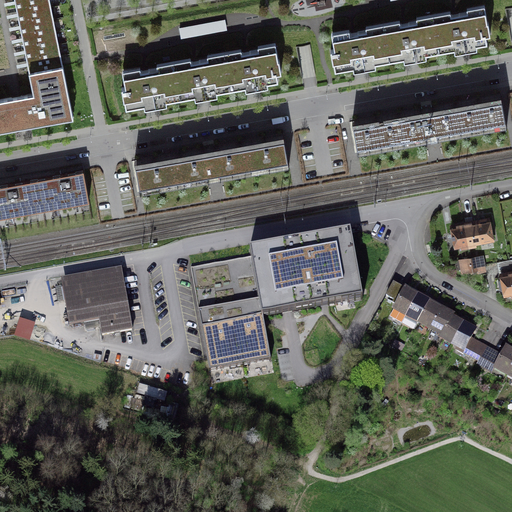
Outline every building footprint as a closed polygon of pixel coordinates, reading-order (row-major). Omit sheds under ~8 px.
[(14,0),(15,0),(16,6),(30,4),(31,10),(51,6),(49,0),(14,0)] [(17,13),(18,19),(33,16),(34,22),(53,18),(51,6),(31,10),(30,4),(16,6),(17,13)] [(331,33),(334,48),(330,48),(332,64),(334,70),(353,67),(354,71),(361,69),(375,67),(375,63),(404,58),(405,62),(413,60),(426,58),(426,54),(454,49),(455,53),(465,51),(478,48),(477,45),(488,43),(487,35),(492,34),(486,4),(468,8),(468,11),(452,14),(452,11),(416,17),(417,21),(401,24),(400,21),(365,27),(366,30),(350,33),(350,30),(331,33)] [(20,25),(21,31),(35,28),(36,34),(56,30),(53,18),(34,22),(33,16),(18,19),(20,25)] [(22,37),(23,43),(38,41),(39,47),(58,43),(56,30),(36,34),(35,28),(21,31),(22,37)] [(25,50),(26,56),(40,53),(41,58),(61,54),(58,43),(39,47),(38,41),(23,43),(25,50)] [(277,50),(120,78),(126,115),(152,110),(205,101),(257,91),(284,87),(277,50)] [(27,64),(29,72),(63,65),(61,54),(41,58),(40,53),(26,56),(27,64)] [(33,93),(0,99),(0,130),(73,117),(63,65),(29,72),(33,93)] [(507,123),(502,97),(427,111),(351,124),(356,150),(507,123)] [(286,135),(134,163),(138,189),(291,161),(286,135)] [(0,186),(0,216),(91,201),(86,171),(59,176),(19,183),(0,186)] [(476,221),(464,223),(469,247),(476,246),(475,242),(493,239),(489,219),(476,221)] [(461,248),(469,247),(464,223),(458,225),(452,226),(455,246),(460,245),(461,248)] [(250,249),(251,256),(262,317),(263,317),(363,300),(350,231),(250,249)] [(483,255),(470,257),(472,266),(484,264),(483,255)] [(271,360),(263,317),(262,317),(251,256),(191,267),(209,371),(271,360)] [(459,260),(461,268),(472,266),(470,257),(459,260)] [(511,259),(499,262),(505,294),(511,292),(511,259)] [(472,266),(461,268),(462,273),(477,270),(478,272),(486,271),(485,269),(484,264),(472,266)] [(120,269),(60,279),(68,326),(98,321),(101,337),(131,332),(120,269)] [(392,303),(396,305),(394,309),(406,315),(417,296),(413,293),(414,292),(412,291),(411,291),(410,292),(405,289),(394,283),(386,296),(394,300),(392,303)] [(417,296),(406,315),(418,322),(429,302),(425,300),(425,299),(424,298),(423,297),(422,298),(417,296)] [(429,302),(418,322),(430,328),(441,309),(437,306),(437,305),(436,304),(434,303),(433,305),(429,302)] [(441,309),(430,328),(442,335),(451,318),(453,315),(448,313),(449,312),(447,311),(446,310),(445,311),(441,309)] [(442,335),(440,337),(452,344),(463,324),(459,322),(459,320),(458,320),(456,319),(456,320),(451,318),(442,335)] [(463,324),(452,344),(464,351),(467,346),(475,351),(471,357),(479,362),(480,360),(487,348),(471,339),(475,331),(471,328),(471,327),(470,326),(468,325),(467,326),(463,324)] [(493,351),(487,348),(480,360),(486,363),(493,351)] [(493,351),(486,363),(495,368),(507,374),(511,364),(511,349),(511,350),(506,348),(500,357),(498,356),(499,355),(493,351)]
